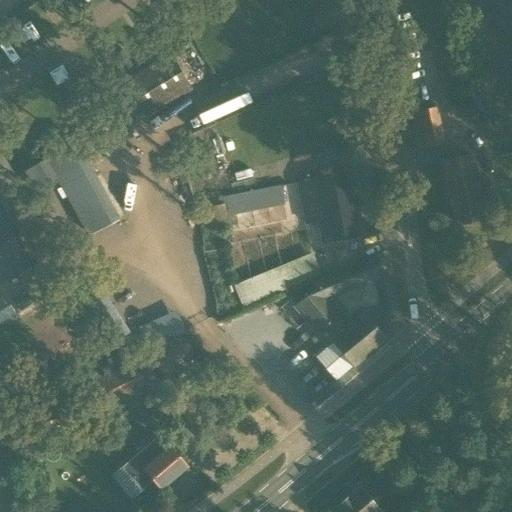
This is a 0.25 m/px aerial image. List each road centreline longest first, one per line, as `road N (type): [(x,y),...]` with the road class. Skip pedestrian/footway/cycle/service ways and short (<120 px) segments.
road 1 (unclassified): [(363,0),(423,328)]
road 2 (primary): [(253,511),(440,351)]
